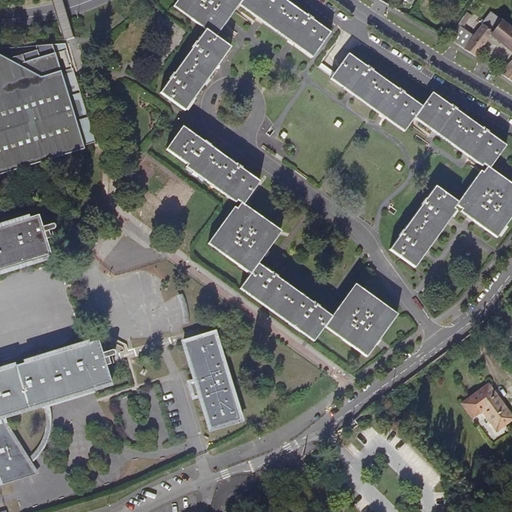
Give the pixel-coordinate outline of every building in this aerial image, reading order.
[(178,0),(176,4),(193,16),(192,19),(206,29),(160,93),(183,109),(229,46),(213,35),(226,18),(228,20),(240,2),(314,55),(330,33),(284,0),(178,0)] [(511,60),(501,74),(511,82),(511,29),(491,13),(473,36),(463,29),(471,17),(466,13),(448,40),(470,53),(476,57),(492,37),(511,52),(511,60)] [(53,45),(35,46),(37,50),(8,59),(0,54),(0,174),(32,165),(33,165),(85,149),(84,146),(94,142),(72,68),(61,71),(53,45)] [(435,186),(389,249),(412,266),(456,205),(473,218),(472,220),(494,236),(507,218),(510,220),(511,217),(511,187),(507,184),(508,182),(489,168),(505,146),(432,92),(421,106),(349,53),(332,75),(406,129),(416,115),(487,167),(474,184),(472,183),(458,202),(435,186)] [(267,77),(261,84),(267,89),(273,82),(267,77)] [(226,257),(238,265),(241,263),(252,272),(250,274),(242,286),(315,339),(325,324),(343,337),(342,339),(363,355),(376,337),(379,340),(395,317),(377,303),(378,301),(357,286),(343,304),(341,302),(331,316),(258,264),(279,234),(261,221),(262,219),(243,204),(259,182),(185,128),(180,135),(177,133),(170,142),(173,144),(168,151),(241,203),(228,220),(226,218),(210,241),(228,254),(226,257)] [(0,226),(0,271),(50,255),(38,215),(0,226)] [(494,334),(500,328),(494,321),(488,327),(494,334)] [(184,342),(195,381),(190,382),(194,396),(200,394),(210,429),(241,420),(215,332),(202,336),(184,342)] [(0,481),(1,481),(2,485),(22,479),(16,461),(26,458),(14,439),(14,437),(13,437),(5,424),(3,416),(42,404),(92,389),(111,383),(106,366),(110,365),(107,356),(111,355),(117,353),(118,352),(118,351),(118,350),(117,349),(115,349),(114,349),(101,353),(98,340),(0,370),(0,481)] [(482,412),(497,431),(511,419),(511,416),(489,385),(463,404),(473,418),(482,412)] [(94,393),(92,389),(42,404),(43,409),(94,393)] [(369,409),(348,425),(353,430),(373,415),(369,409)] [(36,475),(26,458),(16,461),(22,479),(36,475)]
